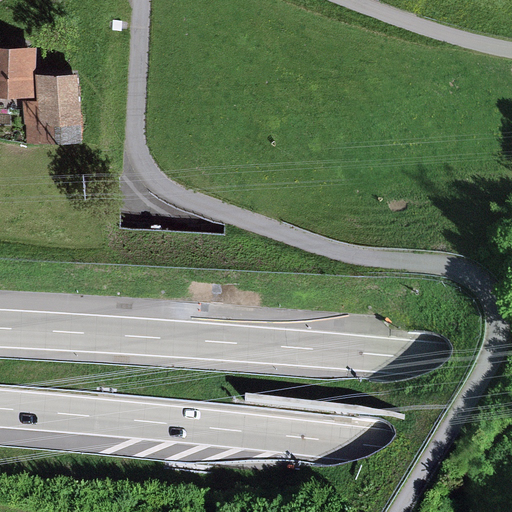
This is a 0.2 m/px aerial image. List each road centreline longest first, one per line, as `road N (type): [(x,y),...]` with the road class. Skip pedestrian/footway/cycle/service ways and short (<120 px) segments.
road 1 (unclassified): [(142,0),(135,129),(141,160),(158,182),(324,248),(462,269),(489,293),(498,330),(492,354),(398,511)]
road 2 (motorway): [(0,409),(511,466)]
road 3 (motorway): [(511,367),(0,328)]
road 4 (unclassified): [(345,0),(511,49)]
